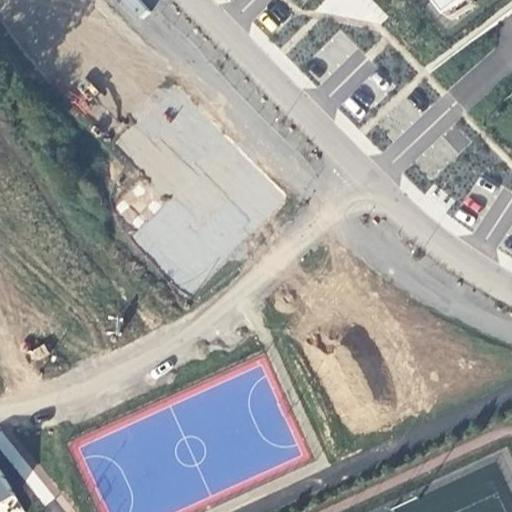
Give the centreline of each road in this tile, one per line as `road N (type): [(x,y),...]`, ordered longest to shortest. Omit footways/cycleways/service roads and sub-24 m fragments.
road 1 (residential): [(0,411),(63,394),(207,323),(367,174)]
road 2 (residential): [(367,174),(194,0)]
road 3 (residential): [(511,291),(461,262),(367,174)]
